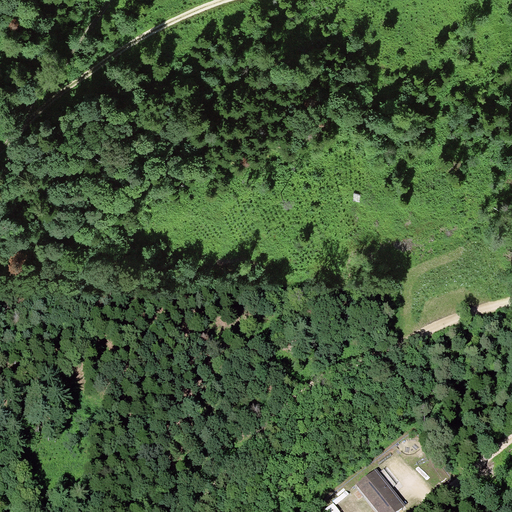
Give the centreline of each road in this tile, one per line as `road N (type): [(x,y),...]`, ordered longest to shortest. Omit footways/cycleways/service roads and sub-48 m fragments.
road 1 (track): [(191,511),(305,387),(511,291)]
road 2 (track): [(0,150),(125,46),(216,0)]
road 3 (track): [(108,0),(36,94),(0,191)]
